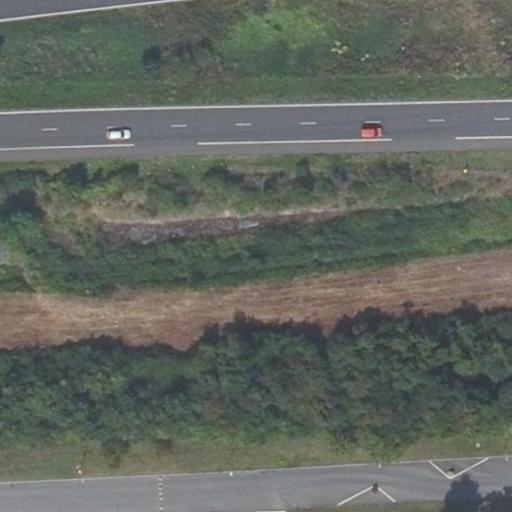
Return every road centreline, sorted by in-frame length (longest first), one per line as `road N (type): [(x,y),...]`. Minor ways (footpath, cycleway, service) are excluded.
road 1 (trunk): [(0,131),(511,120)]
road 2 (unclassified): [(511,487),(372,485),(247,495)]
road 3 (unclassified): [(247,495),(0,504)]
